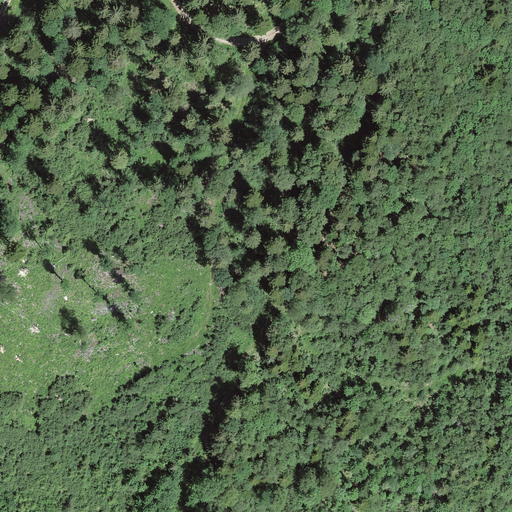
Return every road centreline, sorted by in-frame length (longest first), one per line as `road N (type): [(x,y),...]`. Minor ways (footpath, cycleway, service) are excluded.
road 1 (track): [(179,511),(290,268),(316,51),(330,0)]
road 2 (track): [(302,0),(271,35),(242,42),(194,26),(174,0)]
